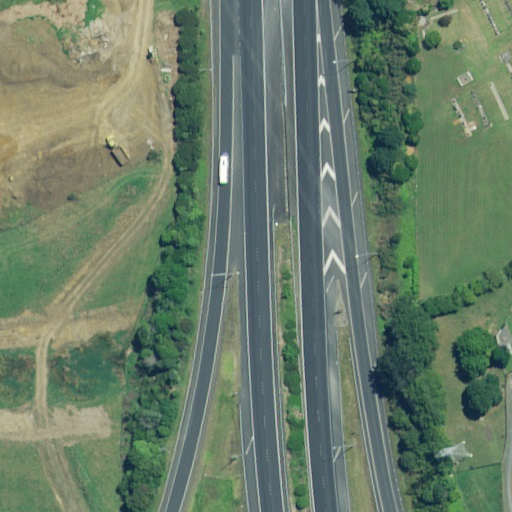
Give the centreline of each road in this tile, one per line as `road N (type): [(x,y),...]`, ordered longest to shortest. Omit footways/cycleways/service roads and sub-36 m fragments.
road 1 (motorway): [(161,511),(193,409),(230,0)]
road 2 (motorway): [(320,0),(389,511)]
road 3 (motorway): [(302,0),(331,511)]
road 4 (motorway): [(276,511),(249,0)]
